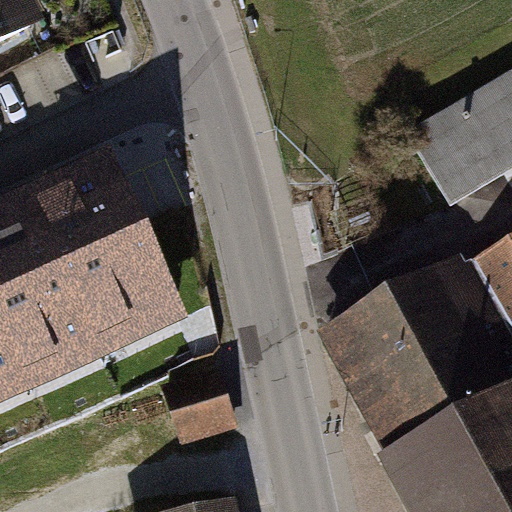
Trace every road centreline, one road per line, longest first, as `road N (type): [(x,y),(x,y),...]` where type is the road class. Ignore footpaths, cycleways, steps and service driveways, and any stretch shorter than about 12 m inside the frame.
road 1 (tertiary): [(204,74),(241,196),(310,511)]
road 2 (residential): [(204,74),(0,169)]
